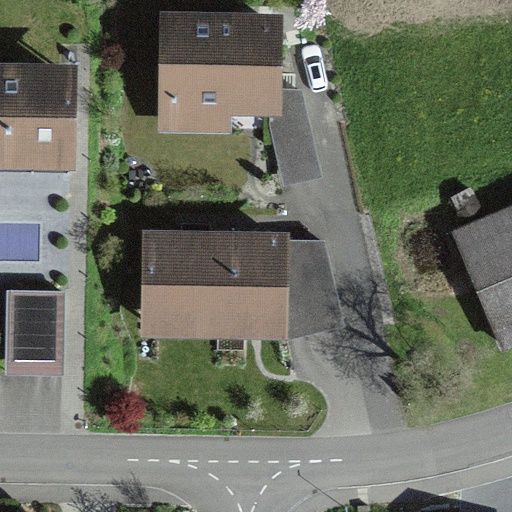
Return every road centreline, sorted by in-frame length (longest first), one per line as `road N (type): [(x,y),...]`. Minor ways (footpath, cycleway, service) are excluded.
road 1 (residential): [(511,427),(396,455),(247,463)]
road 2 (residential): [(247,463),(0,459)]
